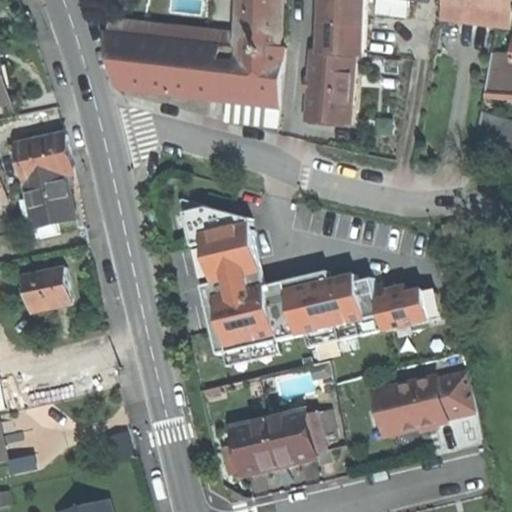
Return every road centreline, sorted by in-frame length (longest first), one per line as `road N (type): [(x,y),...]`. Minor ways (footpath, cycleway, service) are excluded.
road 1 (unclassified): [(99,128),(147,130),(387,196),(474,201),(511,213)]
road 2 (secondary): [(191,511),(99,128)]
road 3 (secondary): [(99,128),(62,0)]
road 4 (residential): [(357,500),(483,469)]
